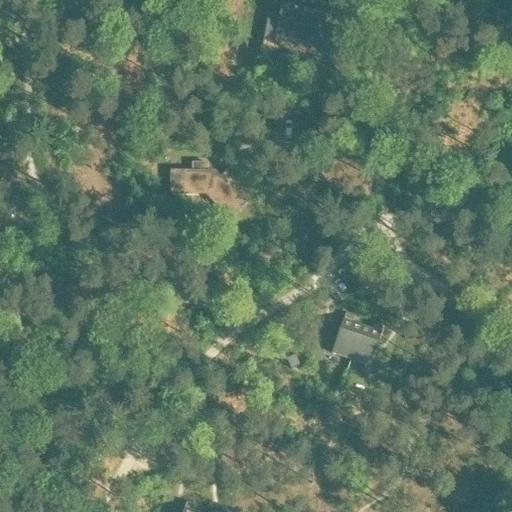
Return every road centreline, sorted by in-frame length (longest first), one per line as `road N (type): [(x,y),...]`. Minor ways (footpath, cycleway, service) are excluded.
road 1 (track): [(511,212),(380,227),(236,329),(147,424),(95,511)]
road 2 (track): [(236,329),(200,301),(137,286),(36,185),(26,141),(26,0)]
road 3 (track): [(375,0),(380,227),(511,365)]
road 4 (track): [(0,58),(108,0)]
